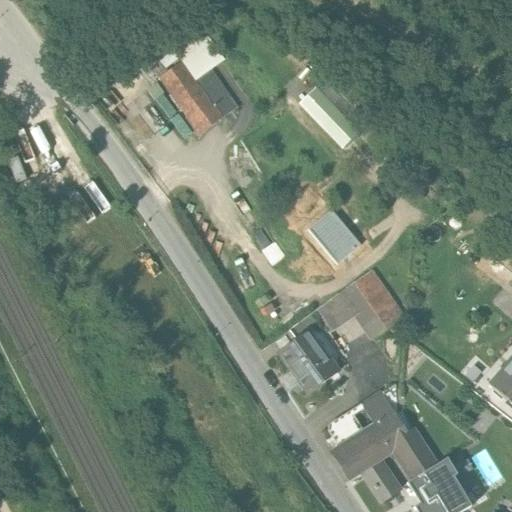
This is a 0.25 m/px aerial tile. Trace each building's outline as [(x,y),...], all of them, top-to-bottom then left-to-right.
[(195,84),(181,66),(158,83),(158,84),(160,83),(185,120),(184,121),(198,140),(222,122),(222,121),(236,112),(209,74),(195,84)] [(365,131),(322,86),(314,94),(356,139),(365,131)] [(356,139),(314,94),(297,110),(340,155),(356,139)] [(329,216),(306,235),(335,271),(359,251),(329,216)] [(371,274),(337,297),(353,320),(370,344),(404,320),(371,274)] [(315,313),(330,334),(353,320),(337,297),(315,313)] [(309,318),(288,333),(296,344),(305,338),(316,329),(309,318)] [(324,365),(305,338),(296,344),(278,358),(307,397),(337,376),(328,363),(324,365)] [(511,362),(487,390),(511,412),(511,362)] [(375,430),(391,420),(406,444),(415,438),(400,415),(397,417),(394,390),(362,409),(365,415),(375,430)] [(339,453),(365,436),(356,421),(365,415),(362,409),(330,430),(329,436),(339,453)] [(332,457),(349,483),(360,476),(380,504),(397,493),(378,464),(391,456),(406,444),(391,420),(375,430),(365,436),(339,453),(332,457)] [(435,469),(417,441),(415,438),(406,444),(391,456),(410,485),(435,469)] [(466,511),(469,511),(451,481),(455,479),(446,463),(435,469),(410,485),(406,487),(418,508),(413,511),(466,511)]
